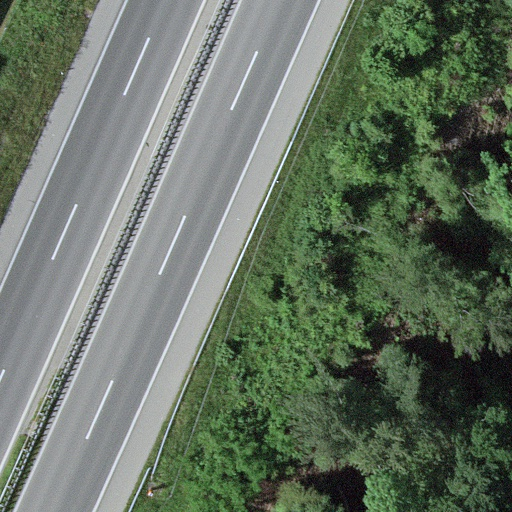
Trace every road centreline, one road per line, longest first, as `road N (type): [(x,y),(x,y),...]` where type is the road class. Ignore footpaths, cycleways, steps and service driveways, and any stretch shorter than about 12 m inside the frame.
road 1 (motorway): [(54,511),(279,0)]
road 2 (motorway): [(165,0),(0,380)]
